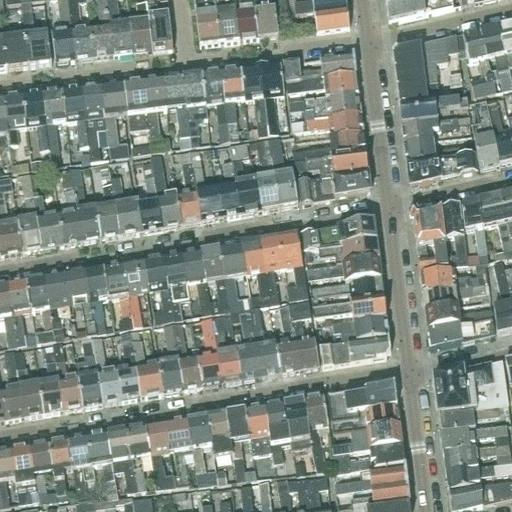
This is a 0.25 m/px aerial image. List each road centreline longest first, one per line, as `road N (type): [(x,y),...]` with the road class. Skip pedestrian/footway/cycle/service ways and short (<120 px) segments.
road 1 (residential): [(408,372),(56,436),(44,430),(0,437)]
road 2 (residential): [(387,210),(0,273)]
road 3 (residential): [(387,210),(367,47)]
road 4 (residential): [(408,372),(387,210)]
road 5 (residential): [(367,47),(511,14)]
road 6 (residential): [(426,511),(408,372)]
road 7 (residential): [(387,210),(487,184),(511,186)]
